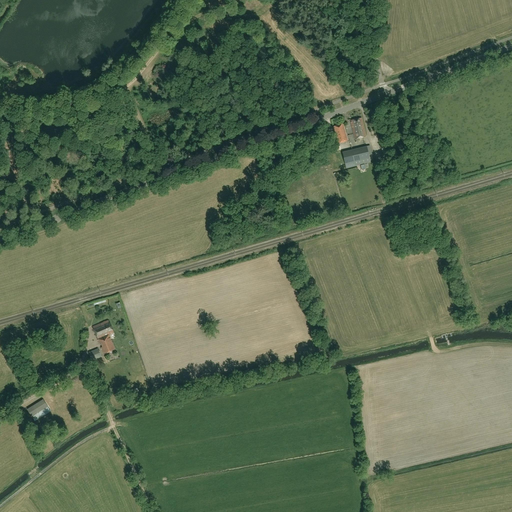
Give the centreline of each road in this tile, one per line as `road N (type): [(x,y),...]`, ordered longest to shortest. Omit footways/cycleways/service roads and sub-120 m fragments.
road 1 (track): [(437,351),(116,423),(0,506)]
road 2 (tertiary): [(0,238),(385,93)]
road 3 (track): [(92,374),(150,511)]
road 4 (tertiary): [(385,93),(511,46)]
